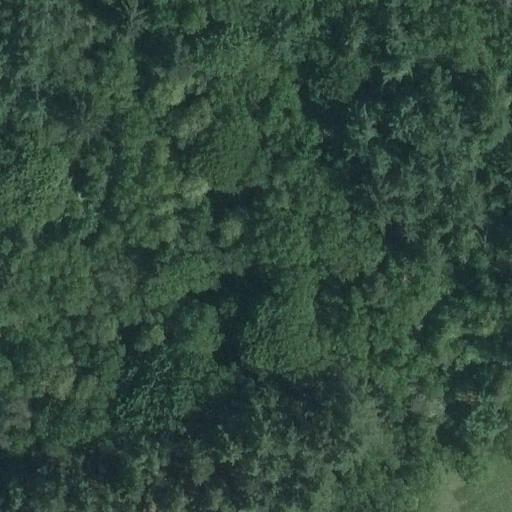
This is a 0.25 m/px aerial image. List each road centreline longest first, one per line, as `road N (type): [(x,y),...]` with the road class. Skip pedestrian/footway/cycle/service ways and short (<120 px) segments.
road 1 (track): [(0,444),(188,401),(346,340),(420,300)]
road 2 (track): [(420,300),(258,0)]
